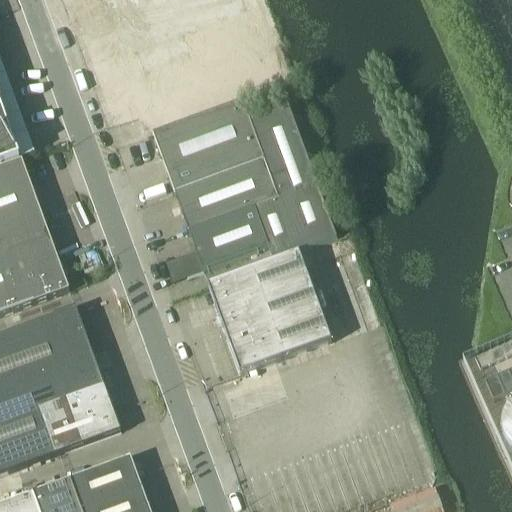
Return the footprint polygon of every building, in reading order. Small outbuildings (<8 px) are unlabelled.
[(150,0),(112,0),(107,2),(148,114),(187,100),(180,81),(261,51),(242,0),(171,0),(153,7),(150,0)] [(0,170),(20,163),(12,142),(19,134),(5,123),(12,114),(0,104),(0,100),(5,95),(0,90),(0,170)] [(264,164),(250,124),(243,105),(153,137),(175,196),(264,164)] [(299,257),(337,243),(289,110),(250,124),(264,164),(175,196),(189,236),(254,212),(268,252),(274,266),(299,257)] [(0,318),(45,303),(70,294),(59,265),(22,165),(0,172),(0,318)] [(189,236),(199,265),(204,276),(268,252),(254,212),(189,236)] [(0,408),(97,372),(75,312),(0,339),(0,408)] [(97,372),(0,408),(0,479),(121,436),(97,372)] [(80,511),(86,511),(141,492),(131,462),(70,484),(80,511)] [(80,511),(70,484),(31,498),(36,511),(80,511)] [(148,511),(141,492),(86,511),(148,511)] [(402,511),(445,511),(438,492),(401,507),(402,511)] [(0,511),(36,511),(31,498),(0,509),(0,511)]
